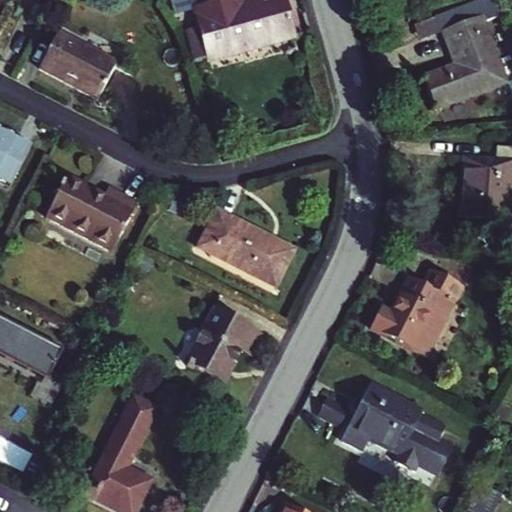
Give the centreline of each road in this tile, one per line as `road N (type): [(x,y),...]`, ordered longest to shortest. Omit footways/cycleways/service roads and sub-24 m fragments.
road 1 (residential): [(359,136),(363,190),(350,256),(218,511)]
road 2 (residential): [(0,86),(173,172),(235,170),(359,136)]
road 3 (residential): [(327,0),(359,136)]
